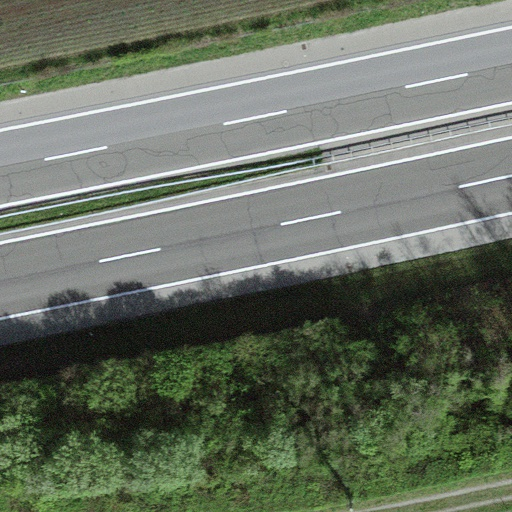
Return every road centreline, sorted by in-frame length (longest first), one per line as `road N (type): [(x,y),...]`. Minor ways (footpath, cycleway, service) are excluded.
road 1 (motorway): [(0,282),(511,175)]
road 2 (motorway): [(511,64),(0,169)]
